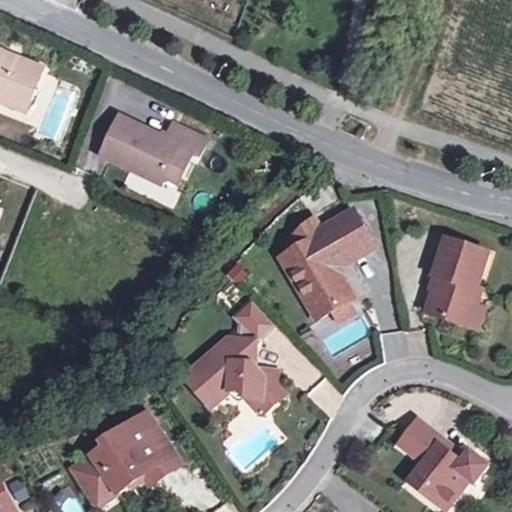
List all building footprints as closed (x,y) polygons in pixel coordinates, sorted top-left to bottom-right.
[(0,48),(0,89),(30,101),(43,65),(0,48)] [(0,98),(26,109),(30,101),(0,89),(0,98)] [(167,131),(122,110),(103,148),(164,177),(181,144),(200,153),(208,135),(174,118),(167,131)] [(320,316),(335,308),(353,298),(342,276),(351,266),(349,263),(350,260),(381,242),(361,205),(327,224),(320,212),(294,232),(300,244),(286,251),(320,316)] [(450,232),(435,269),(442,272),(429,308),(468,322),(478,298),(484,282),(479,281),(492,247),(450,232)] [(365,292),(351,266),(342,276),(353,298),(365,292)] [(421,305),(429,308),(442,272),(435,269),(421,305)] [(233,281),(239,288),(250,279),(243,272),(233,281)] [(353,298),(335,308),(342,319),(358,310),(353,298)] [(488,302),(478,298),(468,322),(479,326),(488,302)] [(263,403),(269,411),(288,395),(279,383),(281,372),(261,369),(256,363),(259,345),(260,346),(261,346),(261,345),(262,345),(263,344),(264,344),(264,343),(264,342),(264,341),(264,340),(264,339),(263,339),(275,327),(253,304),(237,319),(245,327),(244,339),(231,336),(191,370),(195,376),(189,382),(212,410),(231,392),(238,394),(243,395),(243,400),(250,401),(263,403)] [(266,412),(269,411),(263,403),(250,401),(266,412)] [(153,406),(121,426),(126,432),(143,423),(153,436),(167,428),(153,406)] [(470,453),(463,447),(458,453),(450,447),(455,441),(424,414),(404,439),(428,459),(415,475),(450,503),(473,476),(479,480),(494,461),(475,447),(470,453)] [(126,432),(121,426),(106,436),(111,444),(79,465),(96,490),(117,476),(123,485),(150,468),(156,476),(186,457),(167,428),(153,436),(143,423),(126,432)] [(458,453),(463,447),(455,441),(450,447),(458,453)] [(117,476),(96,490),(102,499),(123,485),(117,476)] [(16,511),(21,510),(8,485),(0,488),(0,511),(16,511)]
